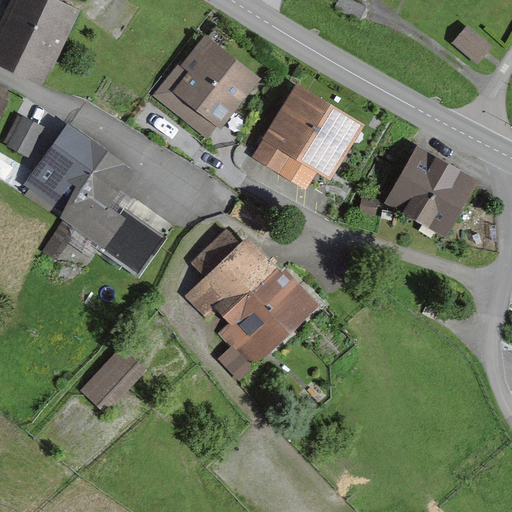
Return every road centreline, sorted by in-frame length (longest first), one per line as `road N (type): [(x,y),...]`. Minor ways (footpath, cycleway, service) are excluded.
road 1 (secondary): [(478,140),(232,0)]
road 2 (residential): [(511,235),(492,335),(493,371),(511,422)]
